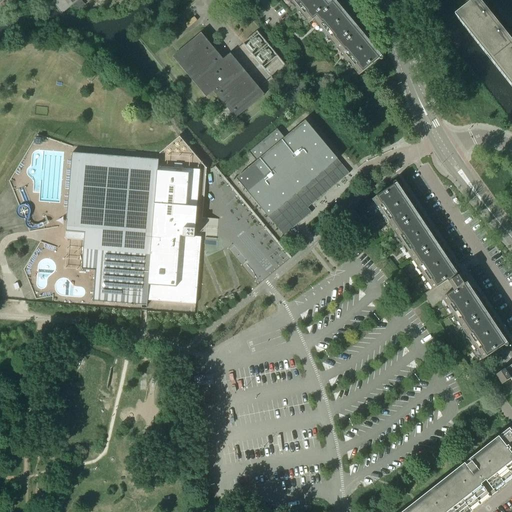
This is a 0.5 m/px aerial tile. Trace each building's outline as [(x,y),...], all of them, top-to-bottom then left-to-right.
[(0,0),(0,3),(3,0),(54,0),(64,12),(78,0),(0,0)] [(350,60),(360,72),(358,74),(359,76),(382,56),(375,49),(377,47),(366,34),(364,35),(353,21),(354,20),(343,6),(341,8),(335,0),(331,4),(327,0),(288,0),(309,24),(315,18),(325,31),(323,32),(325,35),(327,33),(337,44),(335,46),(336,48),(339,47),(348,58),(346,60),(348,62),(350,60)] [(511,42),(478,0),(474,0),(455,16),(511,87),(511,42)] [(213,92),(236,119),(264,95),(230,54),(223,59),(201,33),(172,57),(206,98),(213,92)] [(285,138),(277,129),(249,152),(257,161),(236,179),(284,236),(312,213),(308,208),(349,173),(305,121),(285,138)] [(201,162),(178,134),(157,152),(75,147),(35,132),(8,181),(29,232),(36,237),(41,241),(22,269),(36,299),(53,295),(53,301),(144,308),(196,313),(196,304),(201,238),(203,238),(205,238),(205,233),(219,234),(219,228),(220,219),(206,217),(202,217),(205,166),(201,162)] [(453,316),(455,314),(464,327),(461,328),(463,331),(465,329),(474,342),(471,343),(473,346),(475,344),(484,357),(481,358),(482,360),(507,343),(502,335),(504,334),(494,319),(492,321),(482,305),(484,304),(474,289),(472,291),(467,283),(462,274),(459,276),(452,266),(454,265),(444,250),(442,251),(432,236),(434,235),(424,220),(422,221),(412,206),(414,205),(405,190),(403,191),(397,183),(372,200),(373,201),(376,200),(384,212),(382,214),(383,216),(386,215),(394,227),(392,229),(393,231),(396,230),(404,242),(402,244),(403,246),(406,245),(414,257),(412,259),(413,261),(416,260),(424,272),(422,274),(423,276),(426,275),(434,287),(423,295),(432,308),(445,299),(454,312),(451,313),(453,316)] [(510,379),(511,381),(511,364),(511,363),(503,368),(504,370),(496,375),(502,385),(504,383),(510,379)] [(407,511),(462,511),(487,493),(489,496),(495,491),(493,488),(511,473),(511,434),(509,431),(466,466),(446,481),(419,503),(407,511)]
